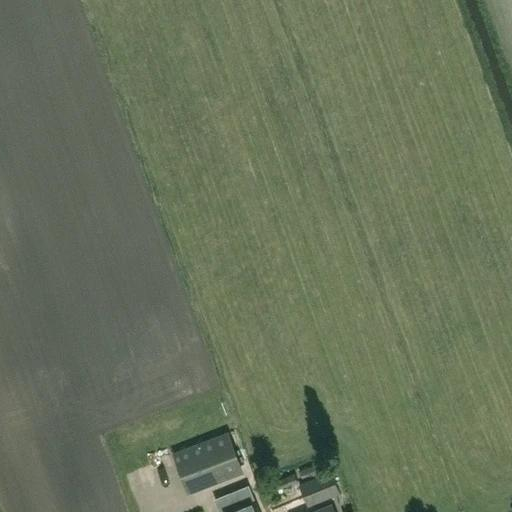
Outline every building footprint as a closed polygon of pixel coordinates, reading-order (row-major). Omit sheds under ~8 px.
[(228,433),(173,455),(189,497),(245,474),(228,433)] [(314,466),(300,472),(303,480),(317,473),(314,466)] [(340,494),(332,473),(298,487),(307,508),(340,494)] [(294,475),(270,485),(273,494),(298,483),(294,475)] [(257,511),(247,486),(214,499),(218,511),(257,511)]
